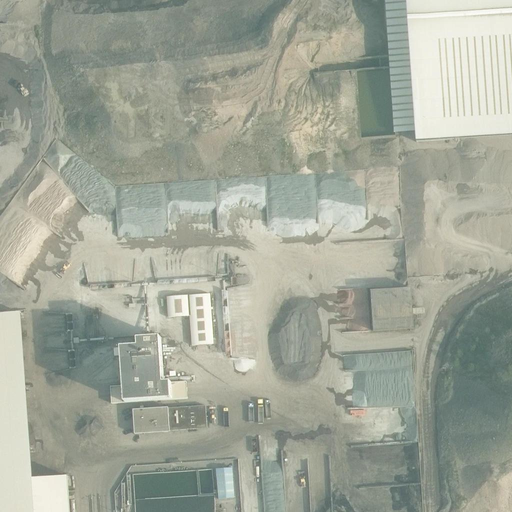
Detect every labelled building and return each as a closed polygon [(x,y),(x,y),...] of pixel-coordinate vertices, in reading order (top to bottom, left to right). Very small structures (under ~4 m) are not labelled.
[(511,0),(410,0),(419,131),(511,124),(511,0)] [(371,332),(414,329),(412,288),(368,290),(371,332)] [(213,345),(210,294),(166,297),(167,318),(189,316),(191,346),(213,345)] [(0,322),(0,511),(70,511),(68,477),(35,479),(24,321),(0,322)] [(122,385),(111,386),(112,403),(188,399),(186,381),(166,383),(163,340),(137,342),(137,348),(120,349),(122,382),(122,385)] [(390,352),(390,366),(413,365),(413,351),(390,352)] [(207,406),(133,411),(135,436),(209,431),(207,406)] [(233,468),(216,469),(218,499),(235,498),(233,468)] [(412,471),(411,511),(422,511),(422,471),(412,471)]
